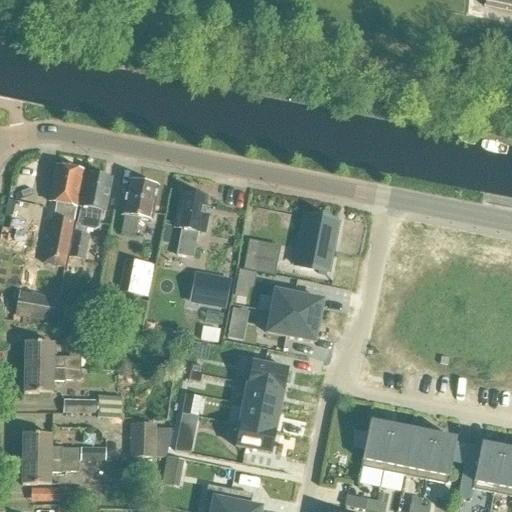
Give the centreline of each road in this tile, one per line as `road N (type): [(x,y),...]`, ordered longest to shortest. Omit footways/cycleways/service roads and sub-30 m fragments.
road 1 (residential): [(511,100),(97,27),(56,0)]
road 2 (tertiary): [(382,199),(51,134),(0,145)]
road 3 (residential): [(341,378),(382,199)]
road 4 (residential): [(341,378),(511,413)]
road 5 (residential): [(310,511),(341,378)]
road 6 (tertiary): [(511,224),(382,199)]
